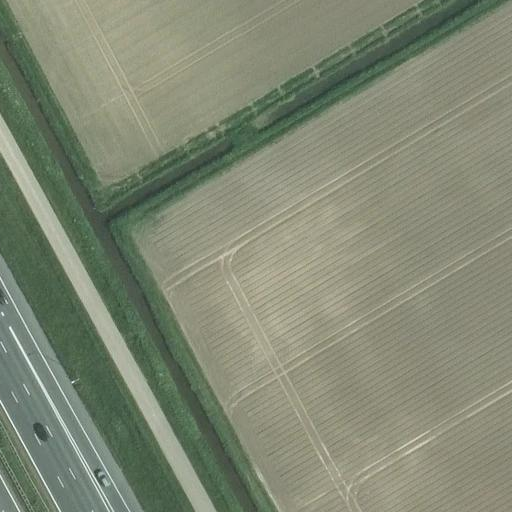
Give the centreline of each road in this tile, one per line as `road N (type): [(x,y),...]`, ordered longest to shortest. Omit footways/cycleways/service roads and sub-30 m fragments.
road 1 (unclassified): [(207,511),(0,133)]
road 2 (motorway): [(106,511),(0,352)]
road 3 (motorway): [(80,511),(0,364)]
